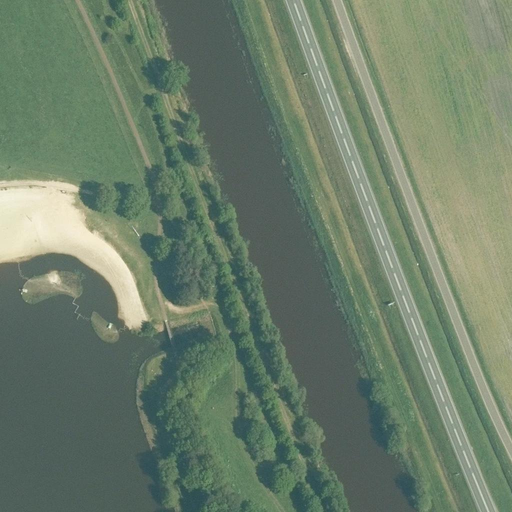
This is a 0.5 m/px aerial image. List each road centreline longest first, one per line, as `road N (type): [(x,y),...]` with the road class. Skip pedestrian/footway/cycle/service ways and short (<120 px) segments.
road 1 (trunk): [(488,511),(293,0)]
road 2 (unclassified): [(511,453),(338,0)]
